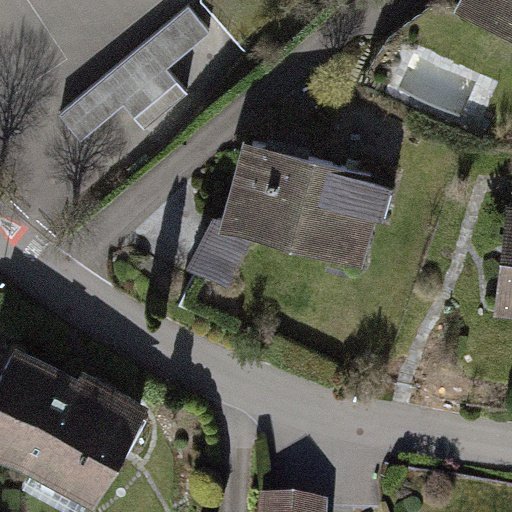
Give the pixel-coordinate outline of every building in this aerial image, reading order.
[(511,0),(464,0),(462,6),(511,28),(511,0)] [(191,8),(65,114),(85,138),(127,103),(138,116),(183,79),(172,66),(212,32),(191,8)] [(368,275),(398,179),(243,130),(194,285),(233,297),(251,239),(368,275)] [(511,207),(500,307),(511,308),(511,207)] [(0,430),(102,489),(150,406),(16,328),(0,356),(0,430)] [(261,511),(328,511),(329,501),(262,501),(261,511)]
